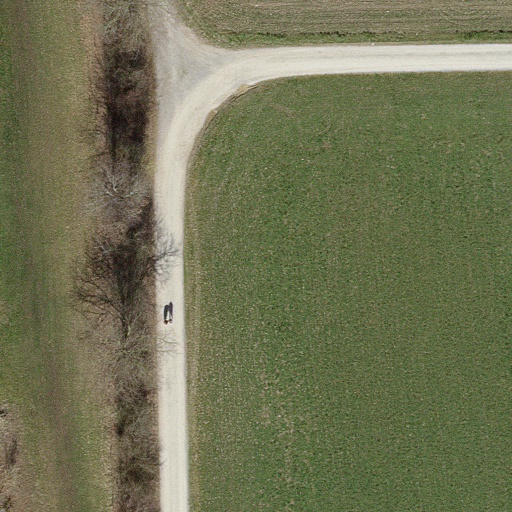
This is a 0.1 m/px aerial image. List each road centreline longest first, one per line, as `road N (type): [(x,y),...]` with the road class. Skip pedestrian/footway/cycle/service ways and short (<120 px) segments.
road 1 (track): [(171,511),(161,0)]
road 2 (track): [(168,66),(511,63)]
